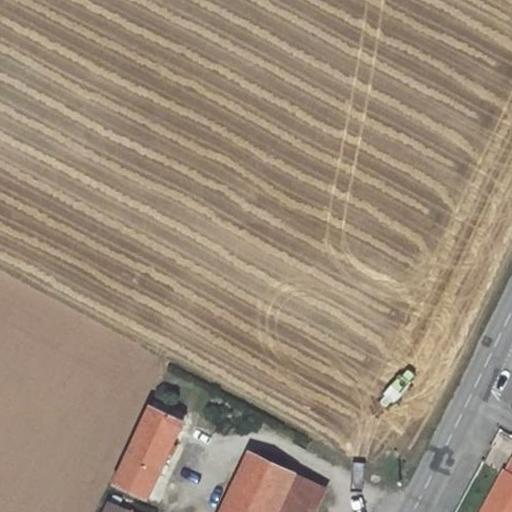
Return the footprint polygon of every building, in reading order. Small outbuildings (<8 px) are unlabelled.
[(171,408),(158,401),(135,450),(128,447),(123,457),(130,460),(119,483),(152,498),(186,422),(168,413),(171,408)] [(279,511),(298,477),(254,455),(226,511),(279,511)] [(506,473),(483,511),(511,511),(511,468),(509,475),(506,473)] [(309,511),(322,488),(298,477),(279,511),(309,511)] [(131,511),(132,510),(112,501),(106,511),(131,511)]
